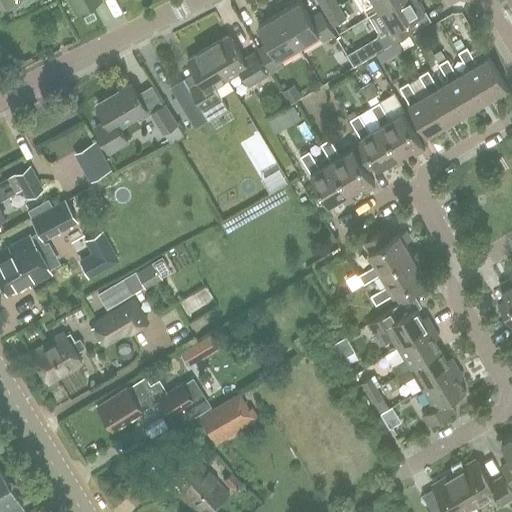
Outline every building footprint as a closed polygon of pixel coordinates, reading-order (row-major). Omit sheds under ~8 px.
[(0,0),(6,10),(26,0),(0,0)] [(70,0),(76,9),(79,8),(83,10),(92,5),(90,2),(93,0),(70,0)] [(280,12),(300,45),(320,33),(323,39),(335,33),(321,11),(310,17),(300,0),(280,12)] [(318,0),(326,12),(339,4),(337,0),(318,0)] [(418,0),(393,0),(380,8),(384,16),(374,22),(380,32),(376,34),(384,47),(414,29),(409,20),(425,11),(418,0)] [(374,0),(380,8),(393,0),(374,0)] [(485,1),(469,9),(480,32),(496,24),(485,1)] [(339,4),(326,12),(334,25),(347,16),(339,4)] [(279,57),(300,45),(280,12),(259,25),(269,41),(258,48),(271,71),(283,63),(279,57)] [(227,78),(228,78),(241,70),(249,84),(268,73),(254,50),(243,57),(228,34),(208,46),(227,78)] [(191,88),(190,89),(209,120),(228,108),(215,85),(227,78),(208,46),(188,58),(200,78),(189,85),(191,88)] [(467,68),(486,98),(506,86),(487,56),(476,62),(466,46),(458,51),(467,68)] [(358,49),(348,55),(354,65),(364,59),(358,49)] [(486,98),(467,68),(457,74),(447,57),(438,62),(448,79),(467,110),(486,98)] [(467,110),(448,79),(437,86),(427,69),(419,74),(429,91),(447,121),(467,110)] [(447,121),(429,91),(417,97),(408,81),(399,86),(427,133),(447,121)] [(109,150),(129,139),(120,124),(147,109),(131,83),(96,103),(104,116),(93,122),(109,150)] [(414,153),(423,148),(401,111),(388,118),(378,101),(369,107),(379,124),(381,123),(399,154),(411,147),(414,153)] [(164,104),(150,113),(151,113),(163,133),(177,124),(164,104)] [(275,132),(287,125),(280,113),(268,120),(275,132)] [(381,123),(379,124),(368,130),(358,114),(349,119),(363,142),(375,163),(377,167),(390,159),(394,166),(403,160),(399,154),(381,123)] [(177,124),(163,133),(170,145),(184,136),(177,124)] [(375,163),(363,142),(340,155),(330,137),(320,143),(330,160),(332,160),(350,190),(361,184),(365,190),(374,185),(365,170),(375,163)] [(332,160),(330,160),(319,167),(309,149),(299,155),(328,204),(340,196),(344,203),(354,197),(350,190),(332,160)] [(110,170),(103,156),(84,166),(92,180),(110,170)] [(12,173),(26,197),(43,188),(40,181),(30,164),(29,163),(12,173)] [(0,197),(14,189),(6,176),(0,178),(0,215),(3,214),(0,208),(0,197)] [(64,200),(30,218),(37,231),(42,240),(76,221),(64,200)] [(380,272),(410,253),(404,242),(410,238),(405,229),(389,238),(383,228),(362,241),(374,263),(357,273),(362,283),(380,272)] [(15,250),(0,258),(0,281),(6,291),(27,279),(29,284),(50,273),(34,244),(42,240),(37,231),(13,245),(15,250)] [(92,255),(81,261),(88,275),(116,260),(109,246),(92,255)] [(410,253),(380,272),(387,284),(369,294),(374,303),(392,292),(399,302),(421,289),(415,279),(423,274),(416,262),(423,258),(417,249),(410,253)] [(134,271),(143,285),(169,270),(160,256),(134,271)] [(511,282),(511,284),(507,277),(499,282),(503,288),(502,289),(507,298),(497,304),(510,325),(511,323),(511,282)] [(108,287),(117,301),(130,293),(122,279),(108,287)] [(127,334),(148,321),(134,297),(93,322),(106,344),(126,332),(127,334)] [(395,345),(431,324),(426,316),(422,319),(414,306),(397,316),(391,307),(366,322),(372,332),(379,344),(390,337),(395,345)] [(431,324),(395,345),(404,359),(393,365),(397,373),(440,348),(432,336),(437,333),(431,324)] [(64,331),(29,351),(47,382),(82,362),(76,352),(85,347),(79,337),(71,342),(64,331)] [(216,334),(184,352),(191,364),(223,346),(216,334)] [(421,387),(456,365),(452,358),(447,360),(440,348),(397,373),(402,381),(413,374),(421,387)] [(456,365),(421,387),(433,408),(422,414),(428,425),(453,409),(447,400),(464,389),(457,377),(462,375),(456,365)] [(127,385),(97,405),(111,428),(141,409),(157,398),(166,393),(158,379),(150,384),(145,376),(128,387),(127,385)] [(367,392),(376,386),(370,376),(361,382),(367,392)] [(166,393),(157,398),(168,415),(184,405),(201,394),(190,378),(166,393)] [(376,386),(367,392),(373,402),(383,397),(376,386)] [(248,409),(240,395),(202,417),(216,443),(259,418),(252,406),(248,409)] [(511,436),(501,443),(511,460),(501,465),(511,484),(511,436)] [(194,511),(208,511),(229,492),(192,453),(164,480),(194,511)] [(452,471),(474,508),(497,495),(502,504),(511,497),(511,492),(502,475),(489,483),(475,458),(452,471)] [(0,511),(11,511),(22,505),(0,468),(0,511)] [(466,511),(474,508),(452,471),(432,483),(446,508),(438,511),(466,511)]
